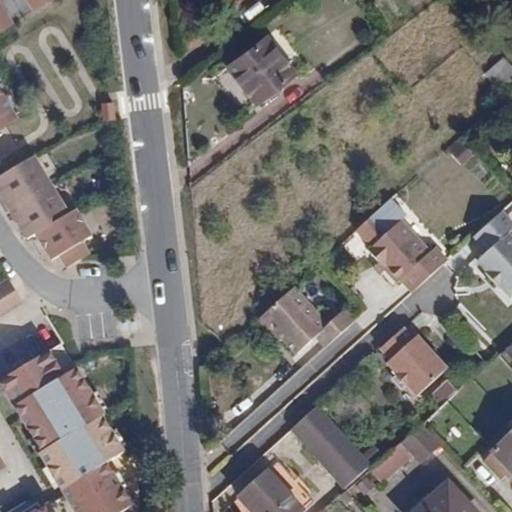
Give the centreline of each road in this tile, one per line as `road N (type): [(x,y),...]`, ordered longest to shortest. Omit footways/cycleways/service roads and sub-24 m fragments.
road 1 (secondary): [(133,0),(190,511)]
road 2 (unknown): [(431,288),(190,511)]
